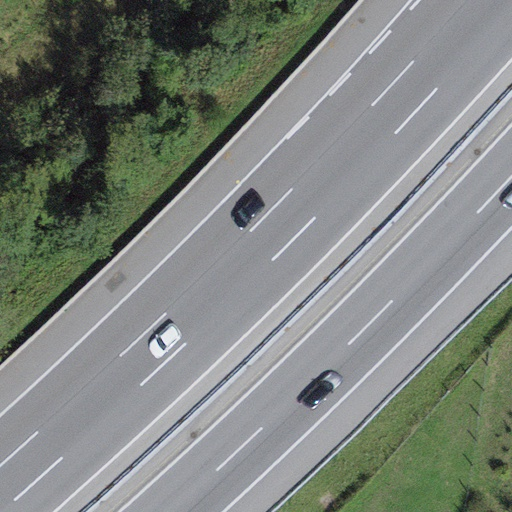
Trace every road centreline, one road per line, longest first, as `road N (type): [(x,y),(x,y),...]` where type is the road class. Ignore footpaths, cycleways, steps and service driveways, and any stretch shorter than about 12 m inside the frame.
road 1 (motorway): [(490,0),(296,207),(0,484)]
road 2 (motorway): [(170,511),(341,352),(511,174)]
